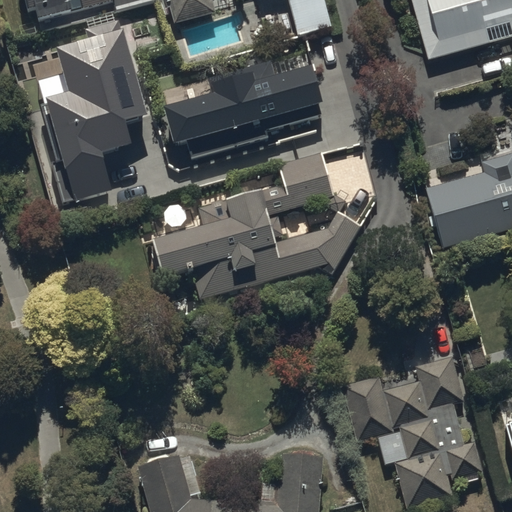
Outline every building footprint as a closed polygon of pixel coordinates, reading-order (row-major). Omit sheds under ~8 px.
[(25,0),(30,14),(38,12),(38,13),(70,4),(71,9),(102,0),(113,0),(116,9),(146,0),(25,0)] [(165,0),(171,21),(214,10),(211,0),(289,0),(299,34),(329,26),(322,0),(165,0)] [(511,0),(412,0),(427,60),(511,39),(511,0)] [(68,90),(45,96),(63,159),(53,162),(65,204),(113,190),(103,153),(133,144),(126,121),(148,114),(123,27),(55,46),(68,90)] [(211,91),(161,105),(171,141),(186,137),(191,158),(269,137),(266,129),(321,115),(308,65),(273,74),(269,61),(208,77),(211,91)] [(511,226),(511,151),(480,161),(482,170),(426,186),(443,246),(511,226)] [(201,219),(151,234),(160,269),(188,262),(197,297),(320,264),(330,270),(359,225),(337,211),(344,201),(331,193),(320,152),(277,164),(282,183),(198,207),(201,219)] [(378,373),(341,384),(356,437),(397,425),(406,454),(391,458),(404,505),(450,492),(446,480),(480,470),(472,442),(464,444),(452,404),(463,400),(451,357),(416,366),(419,377),(382,388),(378,373)] [(180,462),(177,453),(136,464),(148,511),(318,511),(321,453),(278,451),(276,480),(258,479),(257,500),(200,497),(190,459),(180,462)]
